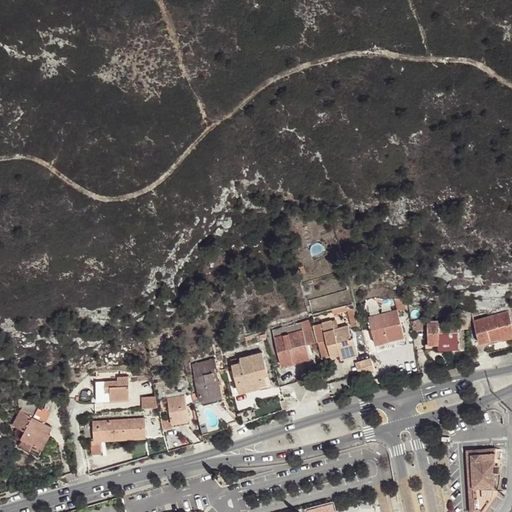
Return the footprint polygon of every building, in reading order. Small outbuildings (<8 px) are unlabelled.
[(400,310),(406,308),(405,301),(404,300),(402,299),(397,299),(400,310)] [(358,325),(354,309),(348,309),(353,327),(358,325)] [(369,317),(376,344),(405,337),(398,310),(369,317)] [(511,331),(511,324),(508,312),(468,322),(469,330),(475,328),(479,343),(502,337),(501,335),(511,331)] [(309,321),(301,323),(307,345),(315,343),(309,321)] [(327,341),(331,357),(340,354),(357,350),(354,337),(352,338),(348,325),(335,329),(332,321),(322,323),(327,341)] [(426,343),(459,343),(459,322),(426,323),(426,343)] [(282,366),(311,358),(307,345),(301,323),(272,331),(282,366)] [(511,337),(511,331),(501,335),(502,337),(502,340),(511,337)] [(323,359),(331,357),(327,341),(318,343),(323,359)] [(359,355),(357,350),(340,354),(341,359),(359,355)] [(265,373),(268,372),(263,351),(231,360),(238,386),(259,381),(259,384),(267,382),(265,373)] [(196,377),(201,400),(222,395),(215,368),(217,367),(215,360),(195,366),(197,377),(196,377)] [(118,382),(96,383),(97,402),(126,400),(125,393),(130,393),(129,378),(118,378),(118,382)] [(260,387),(259,384),(259,381),(238,386),(240,393),(260,387)] [(222,395),(201,400),(203,404),(223,399),(222,395)] [(143,408),(157,408),(156,396),(142,397),(143,406),(143,408)] [(172,424),(188,421),(184,399),(168,401),(172,424)] [(46,400),(44,410),(48,413),(52,401),(46,400)] [(52,427),(43,423),(33,417),(38,407),(26,401),(13,426),(25,432),(21,439),(22,440),(35,446),(38,448),(46,433),(48,434),(52,427)] [(218,402),(210,404),(228,422),(236,420),(218,402)] [(284,413),(281,405),(270,408),(273,416),(284,413)] [(33,417),(43,423),(48,413),(44,410),(38,407),(33,417)] [(163,426),(172,424),(171,417),(162,418),(163,426)] [(105,438),(147,435),(146,419),(105,421),(105,423),(93,423),(94,437),(104,436),(105,438)] [(46,433),(38,448),(42,450),(50,436),(48,434),(46,433)] [(32,452),(35,446),(22,440),(20,445),(32,452)] [(100,441),(91,442),(91,454),(101,454),(100,441)] [(131,446),(133,455),(146,452),(144,443),(131,446)] [(474,511),(481,511),(491,499),(494,487),(496,448),(470,450),(474,511)]
